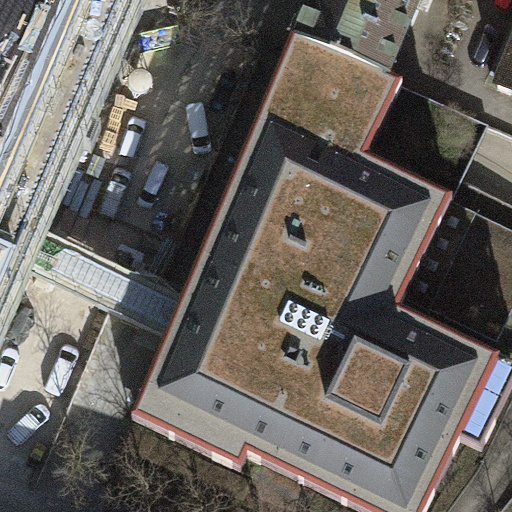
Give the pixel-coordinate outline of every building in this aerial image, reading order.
[(0,0),(0,322),(26,260),(31,248),(36,238),(136,0),(0,0)] [(310,0),(300,23),(293,41),(388,80),(395,66),(422,0),(310,0)] [(367,161),(403,87),(387,81),(388,80),(293,41),(181,307),(172,326),(171,330),(132,422),(241,474),(248,459),(356,511),(426,511),(461,443),(482,453),(511,391),(511,366),(400,312),(406,299),(452,204),(453,202),(367,161)] [(511,53),(497,90),(511,96),(511,53)] [(511,232),(452,204),(406,299),(498,344),(511,315),(511,232)] [(181,307),(36,238),(26,260),(171,330),(181,307)]
